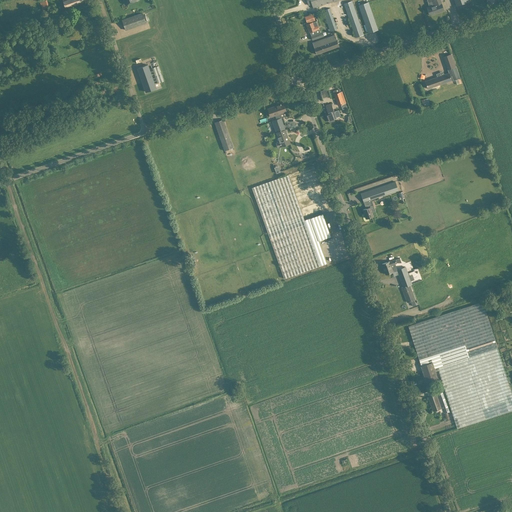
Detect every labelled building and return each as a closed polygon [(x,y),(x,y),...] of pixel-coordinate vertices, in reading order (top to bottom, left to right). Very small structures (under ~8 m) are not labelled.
[(46,0),(40,2),(42,10),(49,7),(47,0),(46,0)] [(63,0),(66,8),(84,2),(89,0),(88,0),(63,0)] [(427,7),(430,15),(444,10),(440,0),(431,0),(433,5),(427,7)] [(344,4),(355,37),(363,35),(352,1),(344,4)] [(359,5),(368,33),(378,29),(368,2),(359,5)] [(323,11),(330,31),(337,29),(330,8),(323,11)] [(122,20),(126,30),(146,23),(142,13),(122,20)] [(305,17),(307,23),(315,20),(313,14),(305,17)] [(315,31),(316,34),(320,32),(316,21),(307,24),(309,33),(315,31)] [(314,47),(316,54),(339,46),(335,35),(319,41),(320,45),(314,47)] [(458,78),(460,84),(462,83),(456,66),(455,67),(451,54),(443,57),(448,69),(451,68),(455,79),(458,78)] [(142,66),(138,68),(146,92),(151,90),(156,88),(155,84),(149,68),(148,65),(142,66)] [(425,81),(428,88),(451,80),(449,73),(425,81)] [(320,91),(323,98),(329,96),(326,89),(320,91)] [(341,104),(343,109),(347,107),(346,103),(344,103),(339,89),(333,91),(338,105),(341,104)] [(280,104),(268,109),(269,113),(271,117),(275,116),(275,117),(276,119),(272,121),(273,123),(275,129),(276,132),(277,136),(275,137),(277,143),(279,142),(281,147),(282,146),(290,143),(287,133),(285,129),(281,118),(280,113),(286,111),(284,105),(284,102),(281,103),(280,104)] [(323,104),(329,122),(334,120),(334,118),(336,117),(336,118),(336,117),(340,116),(338,110),(335,111),(335,112),(334,112),(331,103),(325,105),(326,107),(325,108),(323,104)] [(215,122),(225,150),(234,147),(224,119),(215,122)] [(288,175),(251,188),(269,236),(284,278),(326,263),(318,241),(331,236),(322,213),(304,220),(288,175)] [(398,190),(395,181),(361,193),(366,209),(363,209),(366,218),(373,216),(372,212),(375,211),(371,199),(398,190)] [(387,262),(382,264),(386,274),(390,272),(393,272),(397,270),(395,263),(396,263),(395,259),(389,261),(387,262)] [(397,270),(403,287),(409,284),(410,285),(411,284),(405,267),(397,270)] [(401,287),(407,302),(415,299),(410,285),(409,284),(403,287),(401,287)] [(438,370),(457,428),(511,410),(511,392),(483,302),(408,326),(423,373),(422,373),(423,376),(424,375),(427,385),(432,383),(438,381),(435,371),(438,370)] [(439,393),(444,413),(448,412),(444,392),(439,393)] [(428,397),(433,411),(441,408),(436,394),(428,397)]
